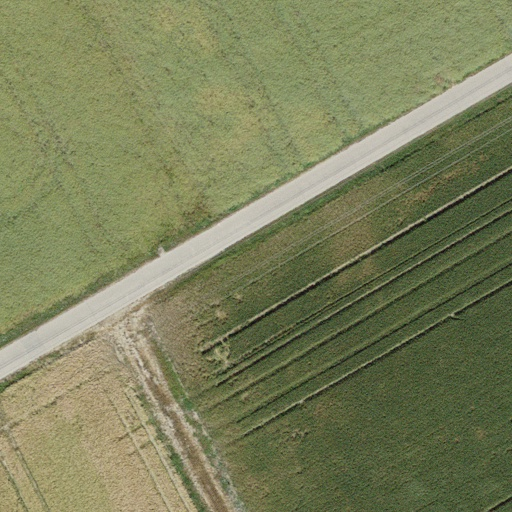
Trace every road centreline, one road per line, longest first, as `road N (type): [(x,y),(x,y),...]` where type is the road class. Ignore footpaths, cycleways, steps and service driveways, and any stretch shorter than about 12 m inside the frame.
road 1 (track): [(511,70),(0,368)]
road 2 (track): [(108,305),(217,511)]
